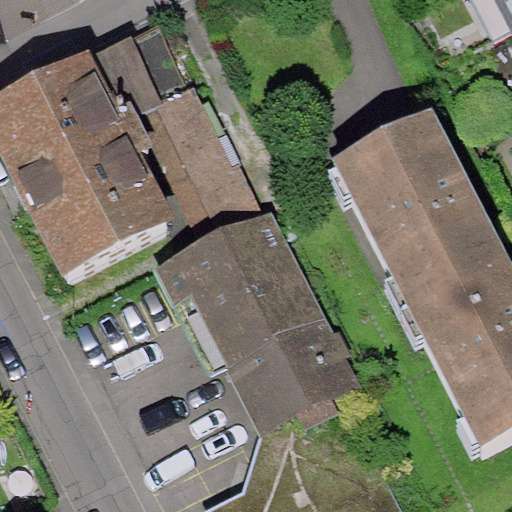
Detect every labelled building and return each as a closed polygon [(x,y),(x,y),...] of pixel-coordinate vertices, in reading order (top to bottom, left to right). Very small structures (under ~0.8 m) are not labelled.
[(0,0),(0,11),(38,0),(0,0)] [(511,0),(487,0),(511,48),(511,0)] [(160,32),(0,115),(0,172),(63,294),(175,237),(124,133),(142,124),(205,254),(264,222),(211,104),(203,109),(160,32)] [(511,283),(432,127),(333,177),(481,465),(511,448),(511,283)] [(205,254),(155,281),(209,387),(226,378),(261,448),(364,394),(272,218),(264,222),(205,254)] [(241,504),(219,511),(429,511),(364,394),(261,448),(241,504)]
